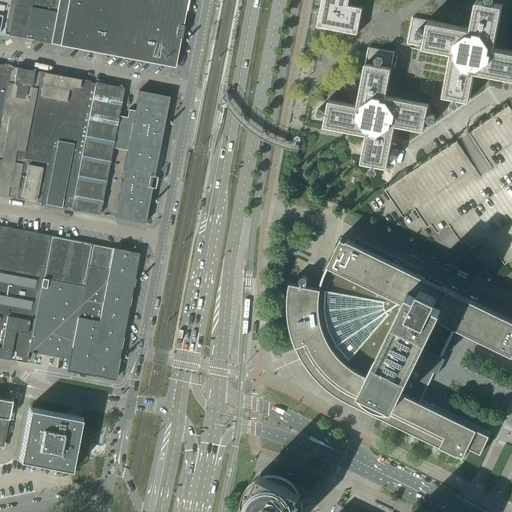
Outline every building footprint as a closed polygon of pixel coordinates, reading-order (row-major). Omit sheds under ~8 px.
[(0,0),(0,33),(4,34),(10,0),(0,0)] [(50,43),(58,0),(10,0),(4,34),(50,43)] [(58,0),(50,43),(59,44),(59,45),(174,67),(187,0),(58,0)] [(321,0),(317,26),(317,27),(318,27),(357,34),(358,34),(362,9),(362,8),(348,5),(349,2),(349,3),(349,0),(321,0)] [(470,29),(462,27),(413,18),(412,17),(412,18),(407,43),(407,44),(408,44),(451,52),(443,94),(443,95),(444,95),(455,97),(451,102),(452,105),(458,106),(460,104),(458,98),(469,100),(469,99),(470,99),(470,98),(475,72),(486,74),(488,74),(511,78),(511,51),(494,48),(502,6),(502,5),(501,5),(491,3),(492,0),(486,0),(488,2),(487,3),(477,0),(476,0),(476,1),(470,29)] [(361,163),(364,164),(372,165),(372,166),(368,171),(369,174),(375,175),(377,172),(375,167),(375,166),(386,168),(387,168),(387,167),(392,140),(393,138),(395,126),(422,131),(423,131),(425,120),(426,120),(430,124),(433,123),(435,117),(432,115),(426,117),(428,106),(428,105),(427,105),(386,97),(394,53),(394,52),(393,52),(369,47),(368,47),(368,48),(358,98),(357,106),(329,100),(328,101),(326,112),(325,112),(321,108),(318,109),(317,115),(319,117),(325,115),(323,126),(323,127),(324,127),(363,135),(366,135),(361,158),(360,163),(361,163)] [(0,121),(11,67),(11,66),(5,65),(5,66),(0,64),(0,121)] [(11,67),(0,121),(0,129),(28,135),(40,72),(31,71),(31,70),(30,71),(20,69),(20,68),(19,68),(11,67)] [(78,144),(89,83),(80,81),(81,80),(40,72),(28,135),(41,138),(52,140),(78,144)] [(99,215),(112,147),(118,116),(124,88),(95,82),(95,84),(89,83),(78,144),(52,140),(41,138),(28,135),(0,129),(0,194),(6,196),(6,197),(7,197),(7,196),(16,198),(16,199),(66,208),(66,207),(71,208),(71,209),(99,215)] [(118,116),(112,147),(127,150),(115,213),(116,213),(115,217),(114,217),(144,223),(145,222),(144,222),(151,187),(149,186),(151,176),(153,176),(154,175),(153,175),(168,97),(169,96),(138,91),(137,95),(138,96),(135,111),(128,109),(127,117),(118,116)] [(427,162),(385,190),(403,217),(415,210),(427,227),(431,225),(437,233),(448,225),(461,243),(465,240),(470,248),(482,240),(495,259),(499,256),(504,264),(505,263),(511,258),(511,111),(509,107),(500,113),(462,138),(427,162)] [(0,357),(26,363),(28,352),(50,236),(0,226),(0,357)] [(371,236),(391,245),(404,252),(408,242),(376,227),(371,236)] [(50,236),(28,352),(69,360),(67,370),(94,375),(94,376),(104,378),(104,377),(115,379),(121,348),(122,343),(133,285),(136,269),(139,253),(128,251),(118,249),(92,244),(50,236)] [(353,243),(347,239),(342,237),(325,270),(323,275),(321,280),(320,285),(319,289),(306,286),(307,281),(307,280),(307,279),(307,278),(306,278),(305,277),(304,277),(303,277),(302,277),(301,277),(301,278),(300,278),(300,279),(300,280),(300,281),(300,282),(300,283),(301,283),(301,284),(302,284),(302,286),(289,283),(288,291),(287,298),(287,305),(288,312),(288,319),(289,326),(291,333),(292,338),(294,338),(295,342),(294,343),(296,347),(299,353),(302,360),(306,366),(310,371),(315,377),(320,382),(325,387),(330,392),(336,396),(342,399),(349,403),(362,409),(364,405),(367,406),(373,408),(376,408),(379,409),(382,409),(378,417),(387,422),(396,426),(463,458),(468,448),(481,454),(489,436),(412,398),(414,393),(417,395),(416,395),(417,395),(420,392),(422,390),(424,387),(426,384),(427,381),(427,377),(428,374),(428,373),(427,373),(424,372),(427,366),(428,366),(429,366),(430,366),(430,365),(431,365),(431,364),(431,363),(430,362),(430,361),(431,361),(432,361),(432,360),(433,360),(433,359),(433,358),(433,357),(433,356),(432,356),(421,350),(423,345),(424,345),(424,344),(428,334),(429,335),(430,334),(429,333),(433,324),(435,324),(437,319),(507,353),(511,355),(511,319),(452,291),(452,290),(449,288),(449,289),(442,286),(437,297),(421,289),(426,278),(418,274),(420,270),(421,271),(421,270),(354,238),(354,239),(355,239),(353,243)] [(0,445),(2,446),(7,420),(8,420),(12,399),(11,399),(11,400),(0,398),(0,445)] [(18,461),(58,469),(72,472),(73,464),(76,453),(79,453),(79,452),(77,451),(80,438),(82,439),(82,437),(79,436),(82,418),(28,407),(18,461)] [(306,511),(306,508),(308,508),(306,507),(266,487),(253,511),(306,511)]
